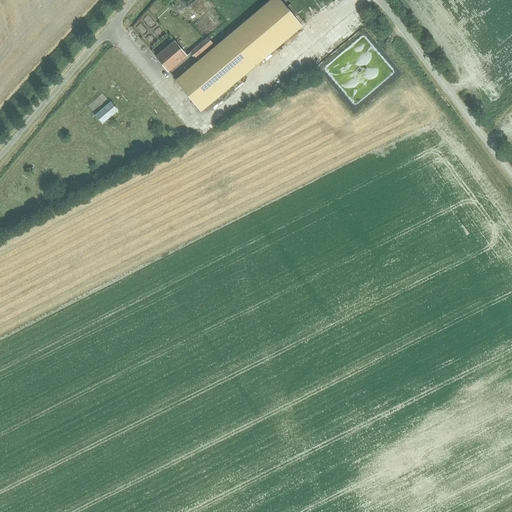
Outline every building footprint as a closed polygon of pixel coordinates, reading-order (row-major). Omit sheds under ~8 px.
[(301,27),(278,0),(270,0),(175,80),(201,111),(301,27)] [(202,11),(209,19),(215,14),(208,5),(202,11)] [(317,68),(354,113),(401,73),(365,29),(317,68)] [(195,56),(211,43),(207,39),(191,52),(195,56)] [(174,41),(156,57),(168,71),(187,56),(174,41)] [(100,119),(117,105),(110,96),(93,109),(100,119)]
